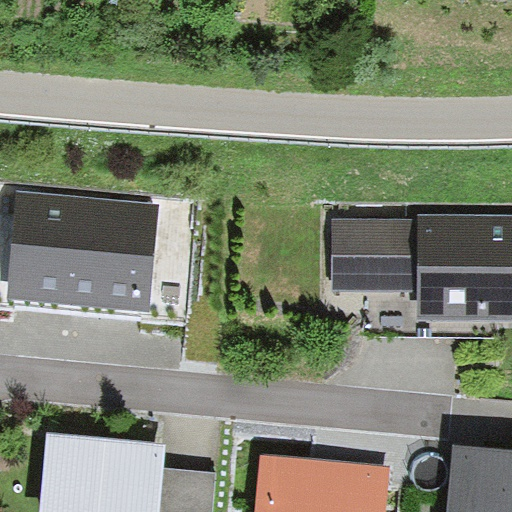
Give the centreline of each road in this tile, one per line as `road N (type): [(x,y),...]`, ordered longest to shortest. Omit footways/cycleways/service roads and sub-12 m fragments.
road 1 (residential): [(0,377),(511,427)]
road 2 (tertiary): [(511,118),(276,115),(0,91)]
